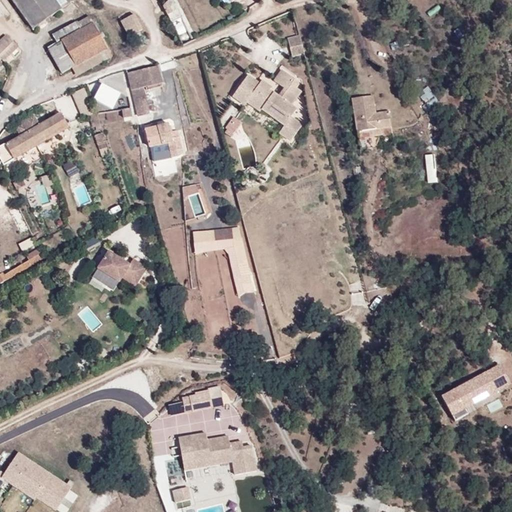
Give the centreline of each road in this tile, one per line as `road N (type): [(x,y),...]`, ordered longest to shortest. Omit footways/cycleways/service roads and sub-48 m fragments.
road 1 (track): [(0,119),(50,89),(158,52),(182,52),(317,0)]
road 2 (track): [(140,360),(215,364),(261,382),(298,459),(321,488),(347,500)]
road 3 (track): [(0,423),(140,360),(162,327),(159,273)]
road 4 (track): [(0,437),(80,402),(135,404)]
